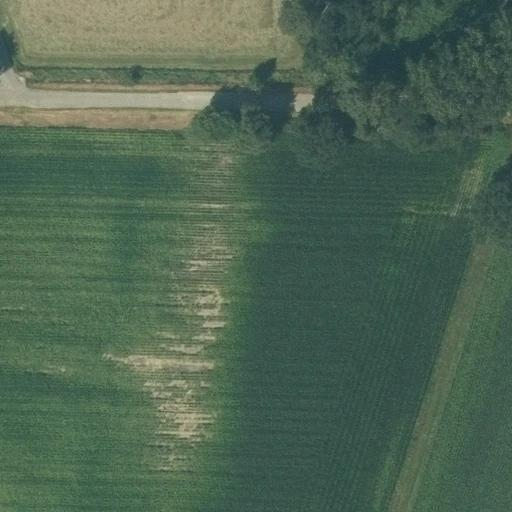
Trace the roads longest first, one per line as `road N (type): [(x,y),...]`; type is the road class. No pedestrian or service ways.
road 1 (unclassified): [(0,100),(511,108)]
road 2 (track): [(397,511),(511,154)]
